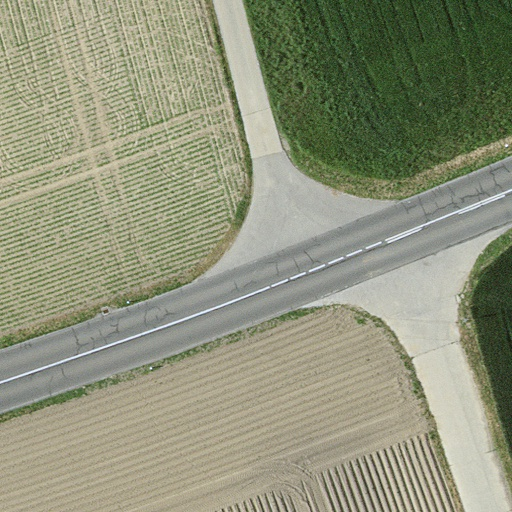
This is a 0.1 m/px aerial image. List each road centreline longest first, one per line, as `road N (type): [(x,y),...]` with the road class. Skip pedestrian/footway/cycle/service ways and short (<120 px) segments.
road 1 (secondary): [(511,196),(0,379)]
road 2 (track): [(409,239),(502,511)]
road 3 (track): [(306,273),(232,0)]
